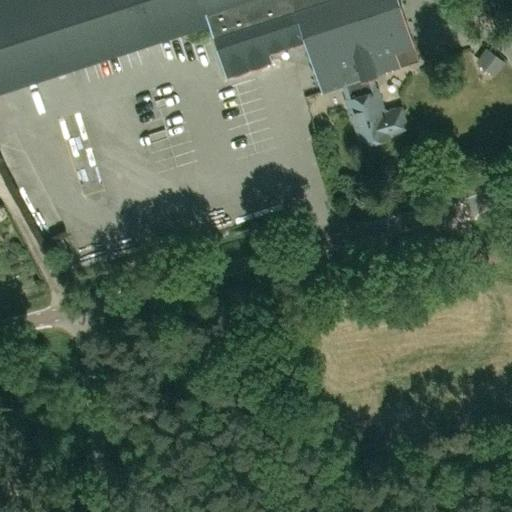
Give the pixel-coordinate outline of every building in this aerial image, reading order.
[(371,75),(400,66),(395,50),(413,43),(399,0),(0,0),(0,89),(205,23),(223,76),(269,61),(266,52),(305,39),(322,92),(344,85),(348,98),(345,99),(351,117),(353,116),(362,145),(391,135),(390,134),(403,129),(404,127),(399,109),(396,108),(390,109),(389,113),(384,114),(382,108),(384,107),(378,89),(375,90),(371,75)] [(511,0),(480,0),(487,16),(511,5),(511,0)] [(485,47),(475,60),(494,74),(504,61),(485,47)] [(35,93),(69,85),(67,74),(33,81),(35,93)] [(53,112),(80,224),(104,219),(77,106),(53,112)] [(124,123),(114,129),(122,145),(132,139),(124,123)] [(164,129),(167,141),(190,134),(187,123),(164,129)] [(223,245),(252,237),(249,227),(221,235),(223,245)] [(66,247),(61,238),(56,241),(60,250),(66,247)] [(115,261),(93,264),(96,285),(118,282),(115,261)]
